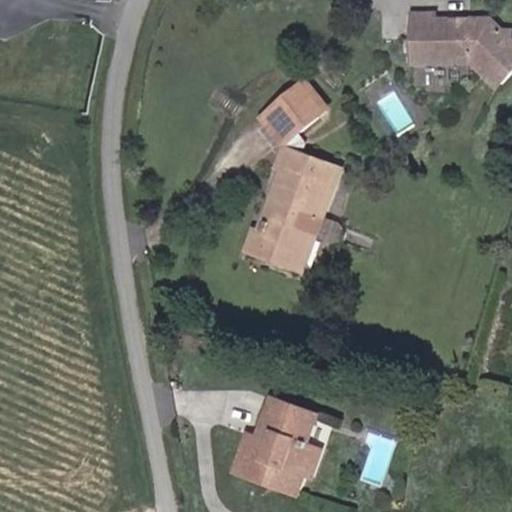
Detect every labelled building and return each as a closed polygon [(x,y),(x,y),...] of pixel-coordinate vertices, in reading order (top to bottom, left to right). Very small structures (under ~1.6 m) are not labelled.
[(511,75),(511,31),(507,31),(496,18),(474,18),(471,21),(459,21),(456,17),(440,17),(440,11),(418,11),(417,37),(432,38),(431,59),(477,61),(498,83),(504,84),(511,75)] [(322,101),(300,77),(263,107),(285,133),(322,101)] [(272,235),(263,233),(256,253),(307,272),(320,233),(303,228),(310,213),(326,218),(345,166),(302,150),(272,235)] [(274,428),(270,439),(261,436),(251,432),(239,470),(298,490),(305,467),(315,469),(323,440),(308,436),(316,409),(273,396),(264,424),(274,428)] [(336,415),(316,409),(308,436),(323,440),(329,442),(336,415)] [(264,424),(261,436),(270,439),(274,428),(264,424)]
